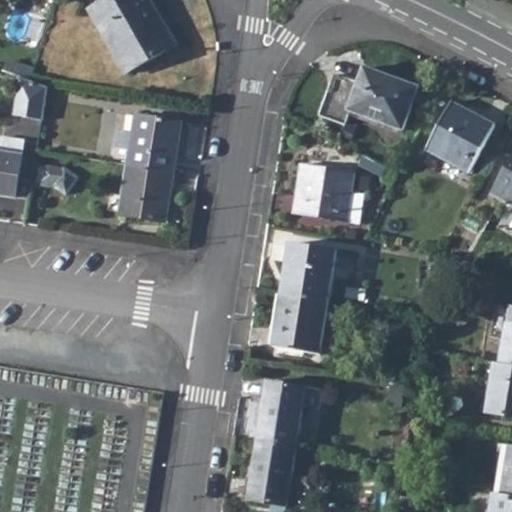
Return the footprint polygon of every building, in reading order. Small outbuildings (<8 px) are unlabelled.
[(117,0),(92,15),(127,78),(178,49),(167,30),(159,34),(140,0),(117,0)] [(325,117),(350,127),(355,113),(409,134),(424,91),(371,71),(366,85),(340,76),(325,117)] [(10,114),(39,118),(44,87),(28,80),(16,75),(10,114)] [(431,153),(473,174),(497,127),(455,105),(431,153)] [(125,168),(169,175),(177,127),(133,120),(130,139),(116,137),(114,154),(128,157),(125,168)] [(0,197),(12,199),(18,156),(0,153),(0,197)] [(511,160),(493,194),(511,204),(511,160)] [(294,216),(348,224),(356,174),(302,166),(294,216)] [(125,168),(118,218),(162,224),(169,175),(125,168)] [(282,294),(329,302),(336,256),(289,249),(282,294)] [(282,294),(273,350),(320,357),(329,302),(282,294)] [(500,363),(511,365),(511,306),(509,306),(500,363)] [(496,363),(488,411),(511,414),(511,365),(500,363),(496,363)] [(259,442),(298,449),(308,391),(268,384),(259,442)] [(259,442),(250,501),(289,507),(298,449),(259,442)] [(495,494),(511,496),(511,446),(503,445),(495,494)] [(511,511),(511,496),(495,494),(491,511),(511,511)]
